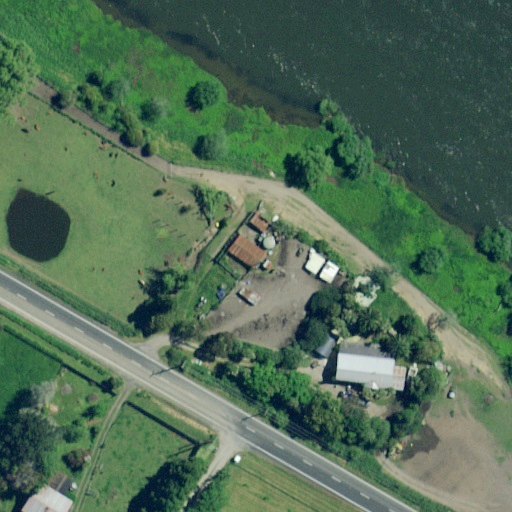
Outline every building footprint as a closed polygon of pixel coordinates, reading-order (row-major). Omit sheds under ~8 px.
[(260,209),(248,221),(262,236),(274,224),(260,209)] [(267,252),(240,232),(225,251),(252,272),(267,252)] [(261,300),(245,286),(238,294),(253,308),(261,300)] [(326,329),(313,349),(326,357),(338,337),(326,329)] [(394,347),(381,346),(339,342),(335,380),(363,383),(363,387),(402,391),(404,368),(392,367),(393,360),(394,347)] [(21,511),(65,511),(71,502),(37,482),(20,511),(21,511)]
